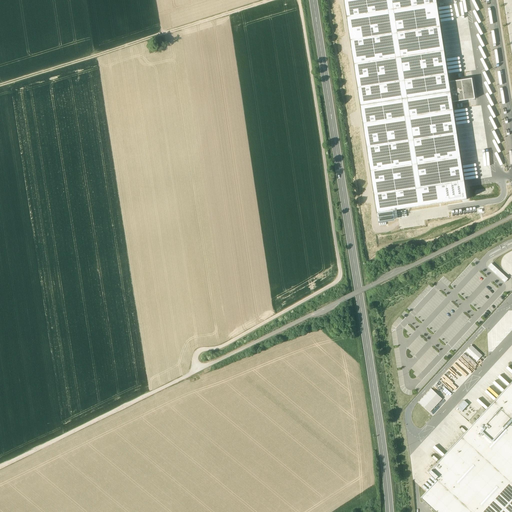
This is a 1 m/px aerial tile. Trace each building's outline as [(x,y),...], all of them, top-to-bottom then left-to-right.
[(350,0),(342,1),(377,215),(468,200),(452,102),(449,82),(435,0),(350,0)] [(471,78),(449,82),(452,102),(474,98),(471,78)] [(504,282),(508,278),(491,263),(487,266),(504,282)] [(471,344),(465,351),(479,363),(485,357),(471,344)] [(437,480),(421,498),(436,511),(511,511),(511,382),(429,473),(437,480)] [(430,413),(442,399),(431,388),(418,402),(430,413)] [(462,411),(469,403),(471,405),(474,403),(467,396),(457,407),(462,411)] [(447,440),(442,445),(446,449),(451,444),(447,440)] [(425,484),(428,486),(434,479),(431,476),(425,484)]
